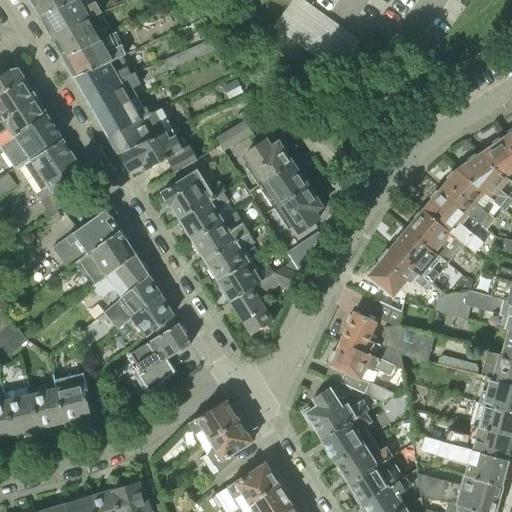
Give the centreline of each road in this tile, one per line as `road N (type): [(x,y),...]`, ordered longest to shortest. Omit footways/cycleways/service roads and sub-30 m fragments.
road 1 (residential): [(234,378),(0,0)]
road 2 (residential): [(246,394),(289,361),(338,262),(395,183),(511,102)]
road 3 (residential): [(0,477),(130,440),(234,378)]
road 4 (residential): [(318,511),(246,394)]
